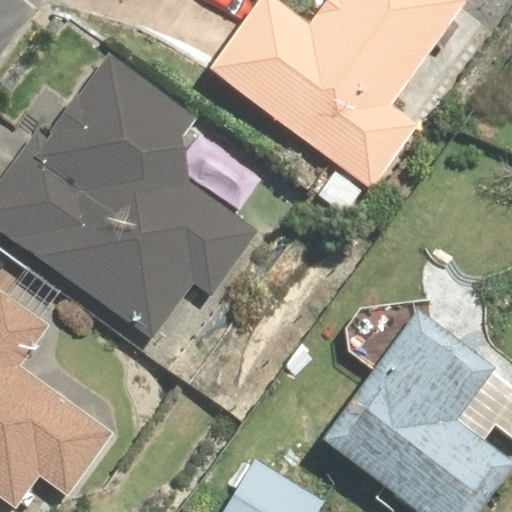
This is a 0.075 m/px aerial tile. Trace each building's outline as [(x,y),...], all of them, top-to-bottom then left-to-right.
[(398,102),(469,0),(330,0),(319,16),(296,0),(261,0),(216,64),(384,180),(425,121),(398,102)] [(46,122),(0,185),(0,221),(162,339),(202,284),(216,294),(263,229),(195,180),(191,133),(205,113),(115,48),(56,129),(46,122)] [(0,488),(20,504),(46,472),(75,495),(123,434),(28,360),(58,322),(11,284),(0,297),(0,488)] [(436,307),(337,431),(439,511),(490,511),(511,485),(511,452),(468,418),(510,366),(436,307)] [(331,511),(335,506),(263,457),(225,511),(331,511)]
